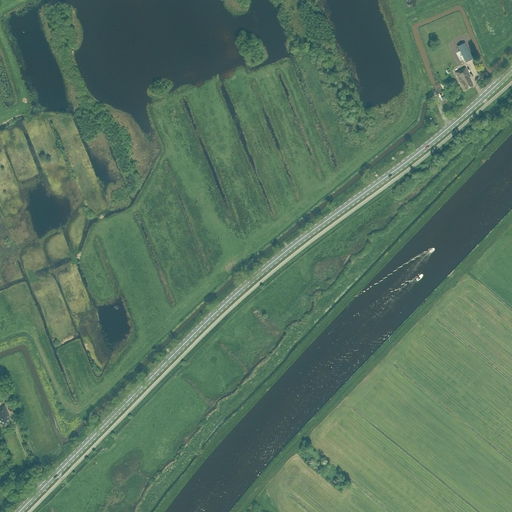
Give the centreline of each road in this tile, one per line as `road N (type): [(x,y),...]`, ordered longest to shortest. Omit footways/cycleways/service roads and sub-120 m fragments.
road 1 (primary): [(18,511),(247,282),(511,69)]
road 2 (track): [(0,346),(24,338),(34,345),(67,421),(75,420),(213,279),(405,120),(426,86)]
road 3 (track): [(404,25),(460,1),(489,62),(511,40)]
